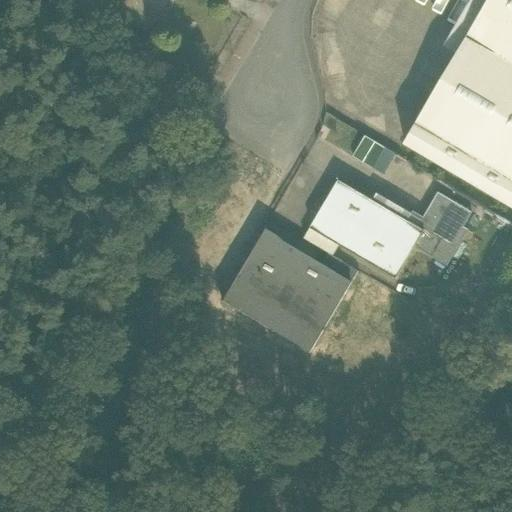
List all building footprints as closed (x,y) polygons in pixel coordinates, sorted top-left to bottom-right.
[(131,22),(151,34),(171,0),(105,0),(101,8),(129,25),(131,22)] [(511,0),(490,0),(404,145),(511,208),(511,0)] [(335,243),(396,280),(416,247),(425,232),(418,228),(339,181),(310,229),(335,243)] [(416,247),(447,266),(469,230),(464,227),(472,213),(439,193),(418,228),(425,232),(416,247)] [(304,239),(329,254),(335,243),(310,229),(304,239)] [(221,302),(310,355),(353,283),(322,265),(263,230),(221,302)] [(322,265),(353,283),(359,272),(329,254),(322,265)]
